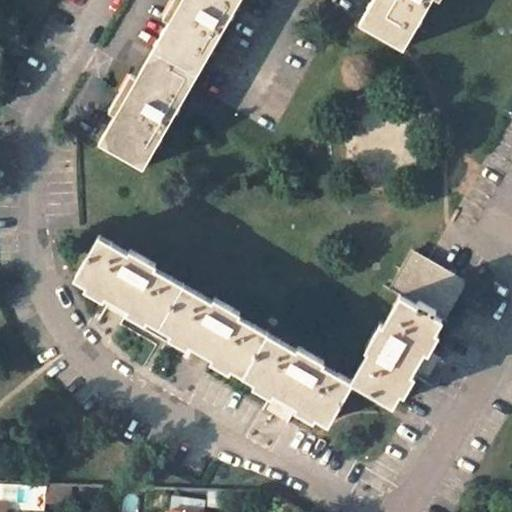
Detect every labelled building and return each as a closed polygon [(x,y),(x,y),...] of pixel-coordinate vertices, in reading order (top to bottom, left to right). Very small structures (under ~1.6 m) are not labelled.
[(194,83),(244,0),(183,0),(112,121),(101,139),(144,166),(194,83)] [(379,0),(375,8),(361,30),(407,58),(441,0),(379,0)] [(99,236),(75,276),(86,284),(83,288),(144,323),(147,318),(170,333),(168,337),(228,372),(231,367),(255,381),(253,386),(312,421),(315,416),(327,423),(351,381),(322,364),(323,361),(299,346),(297,350),(239,316),(241,313),(214,298),(212,301),(154,268),(156,264),(130,249),(127,252),(99,236)] [(370,349),(353,378),(394,402),(402,389),(406,391),(441,333),(437,329),(466,278),(409,245),(387,283),(403,292),(385,322),(381,320),(365,346),(370,349)] [(71,500),(70,488),(47,489),(48,501),(71,500)] [(300,511),(287,503),(280,511),(300,511)]
